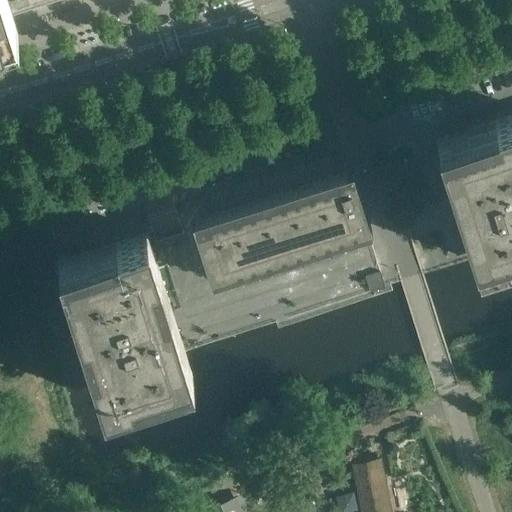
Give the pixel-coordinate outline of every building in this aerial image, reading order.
[(0,0),(0,29),(16,25),(12,13),(34,5),(32,0),(0,0)] [(511,107),(465,122),(467,129),(438,138),(451,181),(455,179),(458,191),(455,192),(475,254),(477,262),(511,250),(511,107)] [(185,350),(370,291),(365,275),(381,270),(366,225),(211,275),(195,223),(348,174),(343,160),(177,213),(184,233),(156,242),(150,222),(100,238),(102,246),(147,232),(173,312),(167,314),(172,330),(177,328),(185,350)] [(353,172),(348,174),(195,223),(211,275),(366,225),(370,224),(353,172)] [(172,330),(167,314),(173,312),(147,232),(102,246),(103,249),(90,253),(89,250),(58,260),(97,379),(103,400),(134,390),(132,384),(189,366),(185,350),(177,328),(172,330)] [(385,286),(381,270),(365,275),(370,291),(385,286)] [(360,511),(392,511),(382,455),(350,461),(360,511)] [(242,511),(237,501),(210,511),(242,511)]
